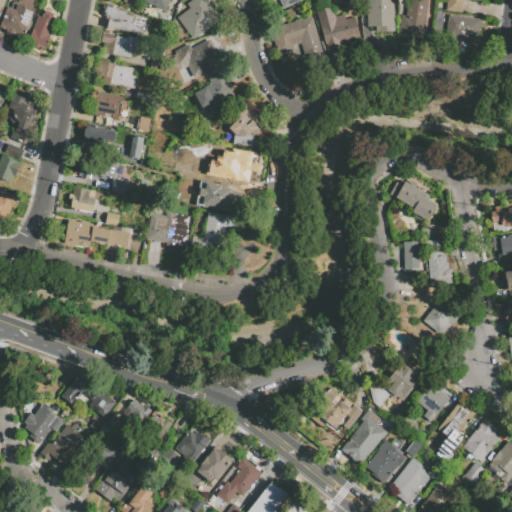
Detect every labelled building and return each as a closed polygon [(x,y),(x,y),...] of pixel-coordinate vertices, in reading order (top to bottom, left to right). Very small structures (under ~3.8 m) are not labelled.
[(168,0),(165,11),(140,2),(140,0),(168,0)] [(204,0),(191,0),(186,4),(189,8),(176,18),(192,39),(218,20),(212,13),(213,12),(204,0)] [(302,0),(284,9),(279,0),(302,0)] [(394,32),(393,0),(377,0),(378,3),(367,3),(367,32),(394,32)] [(397,33),(400,14),(406,15),(408,0),(428,0),(423,36),(397,33)] [(446,0),(465,0),(465,2),(462,2),(461,13),(445,11),(446,0)] [(33,11),(23,36),(13,32),(13,34),(4,31),(5,29),(0,27),(0,21),(6,6),(15,10),(17,5),(33,11)] [(149,24),(134,21),(134,16),(125,14),(126,12),(118,11),(118,8),(106,6),(104,16),(106,16),(105,19),(108,19),(107,28),(148,34),(149,24)] [(325,53),(343,49),(341,41),(359,37),(355,17),(345,19),(344,15),(334,17),(332,6),(315,10),(325,53)] [(38,15),(41,17),(43,13),(44,13),(45,10),(55,14),(48,30),(51,31),(44,49),(27,42),(38,15)] [(447,15),(479,19),(479,21),(481,21),(480,28),(478,27),(477,37),(478,37),(477,42),(476,42),(476,47),(465,46),(466,38),(457,37),(456,45),(443,43),(447,15)] [(310,16),(321,53),(305,58),(301,44),(293,46),(294,50),(277,55),(270,28),(310,16)] [(132,57),(133,51),(140,52),(142,38),(127,36),(127,37),(115,36),(116,33),(103,31),(102,41),(109,43),(108,53),(132,57)] [(173,51),(188,44),(190,48),(208,39),(213,48),(215,47),(218,55),(217,55),(223,68),(209,75),(207,70),(188,80),(173,51)] [(133,88),(136,76),(132,75),(133,68),(117,65),(117,63),(97,60),(95,75),(103,76),(102,83),(133,88)] [(196,91),(210,82),(209,79),(222,71),(236,96),(220,104),(222,107),(209,115),(196,91)] [(136,91),(135,97),(157,100),(158,95),(136,91)] [(98,92),(93,114),(104,116),(105,114),(112,115),(112,118),(118,119),(120,108),(127,109),(128,102),(122,100),(122,97),(98,92)] [(14,94),(9,107),(8,111),(8,114),(9,117),(10,120),(13,122),(15,125),(10,138),(26,144),(37,112),(35,111),(38,103),(14,94)] [(225,125),(245,105),(267,126),(263,131),(267,135),(261,142),(255,136),(254,137),(252,146),(232,143),(234,134),(225,125)] [(85,125),(108,129),(106,142),(82,138),(85,125)] [(132,136),(143,138),(140,159),(129,157),(132,136)] [(204,142),(201,157),(217,160),(215,175),(246,180),(249,163),(234,160),(236,148),(204,142)] [(23,150),(20,159),(5,153),(8,144),(23,150)] [(162,150),(177,152),(174,169),(159,167),(162,150)] [(0,178),(10,182),(12,175),(15,176),(20,162),(0,154),(0,178)] [(81,177),(89,179),(90,173),(108,177),(111,161),(78,154),(75,168),(82,169),(81,177)] [(400,180),(398,183),(395,182),(389,194),(413,208),(411,212),(417,215),(415,218),(422,222),(424,219),(426,220),(427,218),(429,219),(434,209),(433,208),(435,204),(422,198),(425,193),(414,187),(415,186),(411,184),(410,185),(400,180)] [(69,208),(101,214),(103,201),(82,197),(84,189),(73,187),(69,208)] [(0,190),(0,224),(3,226),(15,196),(0,190)] [(490,212),(493,230),(501,229),(501,231),(508,230),(507,228),(511,227),(511,208),(501,210),(500,206),(491,207),(491,211),(490,212)] [(185,247),(188,235),(187,235),(190,216),(165,211),(165,216),(150,213),(145,239),(165,243),(165,246),(176,248),(176,245),(185,247)] [(208,212),(203,238),(192,236),(190,248),(207,252),(209,242),(216,243),(217,239),(224,240),(226,228),(235,230),(238,217),(208,212)] [(89,248),(63,243),(67,220),(93,224),(93,227),(90,241),(89,248)] [(423,225),(423,236),(438,236),(438,225),(433,225),(433,224),(423,225)] [(93,227),(112,230),(113,226),(122,227),(121,230),(130,232),(127,248),(90,241),(93,227)] [(511,235),(511,257),(502,259),(501,250),(495,251),(493,238),(511,235)] [(423,238),(423,243),(427,243),(427,247),(438,247),(438,240),(428,240),(428,238),(423,238)] [(402,242),(403,270),(418,269),(417,241),(402,242)] [(428,252),(429,284),(453,284),(452,268),(447,268),(447,262),(445,262),(445,251),(428,252)] [(511,268),(500,270),(503,290),(511,288),(511,268)] [(409,272),(423,272),(423,280),(409,281),(409,272)] [(438,293),(462,312),(451,325),(448,323),(439,334),(423,320),(436,304),(432,301),(438,293)] [(511,299),(506,300),(507,309),(503,310),(505,324),(511,322),(511,299)] [(400,362),(405,366),(404,367),(411,373),(412,371),(421,378),(419,381),(418,381),(402,401),(396,396),(394,399),(388,395),(385,392),(391,384),(389,383),(386,380),(400,362)] [(114,403),(103,417),(87,404),(91,400),(82,393),(72,405),(60,395),(65,388),(64,386),(71,376),(73,378),(78,373),(114,403)] [(433,379),(444,388),(441,393),(448,398),(435,416),(433,415),(427,424),(419,418),(425,409),(416,402),(433,379)] [(389,383),(366,389),(370,406),(376,410),(388,395),(385,392),(391,384),(389,383)] [(361,410),(353,421),(354,421),(348,429),(343,425),(336,433),(326,425),(323,429),(307,416),(315,406),(329,388),(343,400),(345,398),(352,404),(352,403),(361,410)] [(305,398),(315,406),(307,416),(306,415),(305,416),(296,409),(305,398)] [(133,400),(127,408),(131,410),(126,417),(128,418),(123,424),(141,437),(151,423),(147,420),(152,413),(133,400)] [(459,401),(437,429),(447,437),(434,452),(443,460),(457,443),(453,440),(474,413),(459,401)] [(63,417),(60,421),(62,422),(56,431),(51,428),(40,444),(28,437),(31,434),(23,428),(26,424),(23,422),(30,413),(33,415),(42,402),(63,417)] [(368,409),(379,419),(375,424),(386,433),(359,466),(340,450),(362,423),(359,420),(368,409)] [(162,417),(180,431),(173,440),(167,435),(154,451),(142,442),(162,417)] [(484,418),(461,447),(480,461),(499,437),(494,432),(497,429),(484,418)] [(67,424),(84,439),(62,465),(50,455),(47,460),(38,453),(48,441),(51,443),(67,424)] [(176,449),(182,454),(178,460),(189,468),(210,439),(205,436),(204,437),(197,432),(195,435),(189,431),(176,449)] [(110,438),(121,447),(114,458),(98,446),(103,438),(107,441),(110,438)] [(385,440),(375,452),(376,453),(365,466),(372,473),(371,474),(382,484),(395,468),(396,469),(405,458),(395,450),(396,449),(385,440)] [(404,451),(413,440),(420,446),(411,457),(404,451)] [(511,442),(508,440),(500,451),(499,450),(487,466),(489,467),(484,473),(488,475),(490,473),(505,484),(510,477),(511,478),(511,442)] [(88,480),(99,466),(105,470),(114,458),(98,446),(78,472),(88,480)] [(196,471),(210,482),(213,478),(214,478),(230,457),(219,449),(217,451),(213,448),(207,457),(206,456),(200,465),(196,471)] [(95,490),(111,468),(116,472),(122,464),(131,471),(135,466),(133,465),(142,454),(150,460),(118,502),(113,498),(111,502),(95,490)] [(215,495),(226,481),(229,483),(240,469),(234,465),(240,457),(260,472),(242,496),(235,492),(226,504),(215,495)] [(411,457),(390,484),(397,490),(393,494),(407,505),(430,476),(420,468),(422,466),(411,457)] [(474,462),(484,470),(472,485),(462,477),(474,462)] [(245,511),(270,482),(277,488),(278,487),(287,494),(272,511),(245,511)] [(438,482),(416,511),(442,511),(445,509),(447,510),(457,496),(438,482)] [(144,483),(154,490),(147,499),(153,505),(146,511),(122,511),(120,510),(127,501),(129,502),(144,483)] [(164,498),(158,493),(166,483),(172,488),(164,498)] [(475,489),(483,495),(475,506),(467,500),(475,489)] [(283,511),(293,500),(308,511),(307,511),(283,511)] [(187,511),(157,511),(167,502),(175,508),(178,504),(187,511)] [(226,511),(233,503),(240,510),(238,511),(226,511)]
